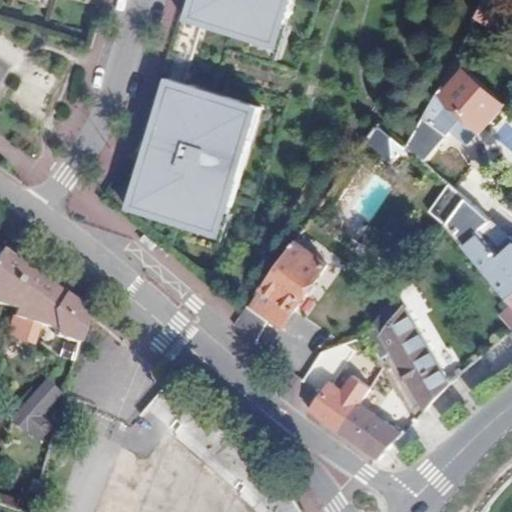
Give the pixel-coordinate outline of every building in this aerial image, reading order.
[(183,0),(169,50),(141,143),(121,205),(215,234),(221,212),(230,215),(235,198),(226,195),(253,109),(182,87),(204,15),(275,37),(279,22),(287,24),(292,9),(284,7),(286,0),(183,0)] [(503,0),(483,0),(475,17),(488,29),(503,0)] [(481,41),(466,34),(458,48),(474,55),(481,41)] [(0,55),(0,84),(12,62),(0,55)] [(451,60),(438,83),(446,91),(444,94),(482,128),(502,104),(451,60)] [(405,144),(424,160),(445,135),(421,115),(418,119),(405,144)] [(381,123),(369,141),(394,164),(405,144),(381,123)] [(433,213),(447,224),(467,198),(454,186),(433,213)] [(511,301),(511,269),(511,271),(504,262),(476,231),(481,226),(473,216),(478,208),(467,198),(447,224),(446,226),(448,228),(502,290),(511,301)] [(249,307),(268,321),(274,325),(284,332),(296,314),(331,265),(297,240),(249,307)] [(77,347),(87,313),(78,306),(70,298),(68,297),(62,304),(53,296),(58,289),(33,270),(4,249),(0,255),(0,305),(18,313),(16,321),(54,334),(59,339),(77,347)] [(62,304),(68,297),(58,289),(53,296),(62,304)] [(412,316),(399,295),(367,339),(382,362),(396,353),(424,335),(417,324),(398,335),(412,316)] [(322,332),(296,314),(284,332),(303,347),(309,351),(321,333),(322,332)] [(284,332),(274,325),(259,348),(288,369),(303,347),(284,332)] [(511,363),(511,332),(488,353),(504,371),(511,363)] [(351,355),(321,333),(309,351),(338,372),(351,355)] [(431,406),(455,383),(424,335),(396,353),(431,406)] [(305,368),(329,385),(331,382),(351,397),(359,387),(338,372),(309,351),(303,347),(288,369),(299,377),(305,368)] [(305,511),(284,479),(213,419),(160,377),(133,402),(143,411),(253,511),(305,511)] [(329,385),(312,409),(342,430),(360,403),(351,397),(331,382),(329,385)] [(61,399),(47,387),(15,424),(38,444),(50,431),(40,423),(61,399)] [(360,403),(342,430),(359,443),(380,457),(405,433),(371,411),(378,401),(359,387),(351,397),(360,403)] [(57,511),(94,511),(120,441),(87,430),(57,511)] [(22,511),(31,511),(35,499),(19,494),(14,510),(22,511)]
